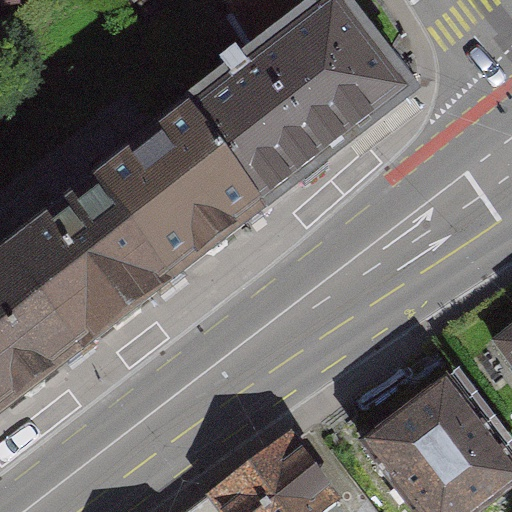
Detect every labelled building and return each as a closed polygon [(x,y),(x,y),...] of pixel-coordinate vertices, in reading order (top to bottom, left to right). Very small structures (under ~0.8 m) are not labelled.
[(0,429),(420,100),(340,0),(338,0),(0,265),(0,429)] [(205,0),(226,33),(280,0),(205,0)] [(511,322),(492,336),(511,364),(511,322)] [(511,450),(464,381),(376,441),(424,511),(501,511),(511,505),(511,450)] [(304,438),(216,499),(225,511),(344,511),(352,507),(304,438)]
